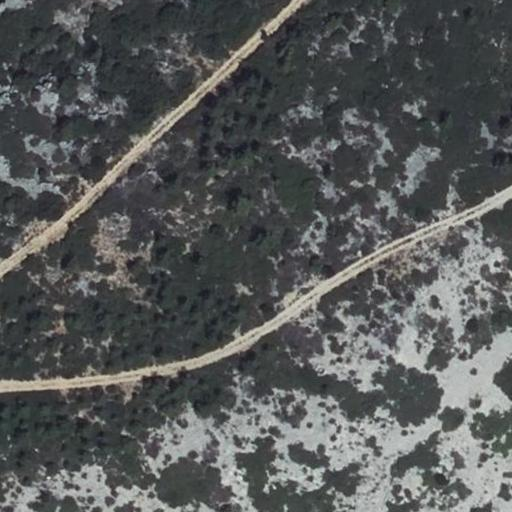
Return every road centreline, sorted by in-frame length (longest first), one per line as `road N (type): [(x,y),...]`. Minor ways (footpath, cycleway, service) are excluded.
road 1 (track): [(511,197),(395,251),(206,365),(25,390),(0,384)]
road 2 (track): [(0,272),(90,205),(294,0)]
